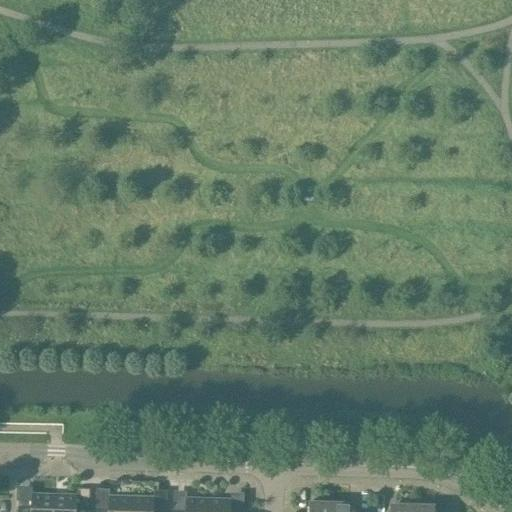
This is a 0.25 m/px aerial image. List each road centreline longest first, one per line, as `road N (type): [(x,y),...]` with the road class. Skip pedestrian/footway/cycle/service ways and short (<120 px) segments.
road 1 (residential): [(0,455),(43,450),(87,460),(275,463)]
road 2 (residential): [(275,463),(424,468),(477,488),(505,511)]
